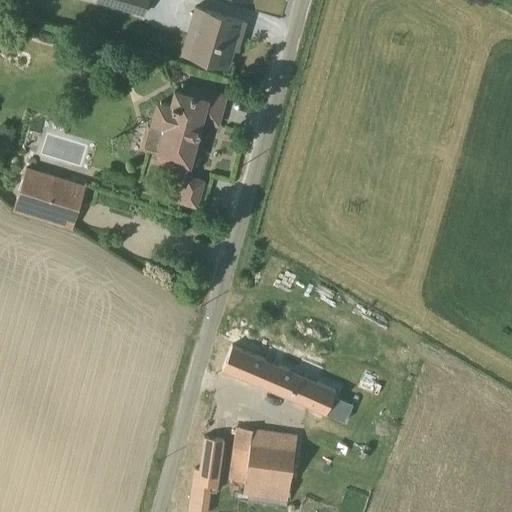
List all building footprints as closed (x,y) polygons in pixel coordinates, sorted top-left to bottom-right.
[(94,0),(142,14),(146,0),(94,0)] [(193,6),(179,52),(227,66),(235,37),(239,38),(244,21),(193,6)] [(138,148),(154,152),(154,154),(188,163),(200,119),(217,124),(224,95),(181,83),(179,89),(172,87),(168,101),(154,98),(148,122),(145,122),(138,148)] [(83,185),(25,167),(13,210),(70,229),(70,228),(83,185)] [(202,180),(183,175),(176,200),(195,205),(195,203),(199,205),(205,183),(201,182),(202,180)] [(221,369),(323,412),(334,389),(230,344),(221,369)] [(286,500),(295,436),(236,427),(227,479),(243,481),(242,494),(286,500)] [(187,511),(188,511),(205,511),(208,491),(215,492),(223,439),(203,436),(198,468),(193,468),(187,511)] [(337,507),(350,469),(312,456),(299,495),(337,507)]
